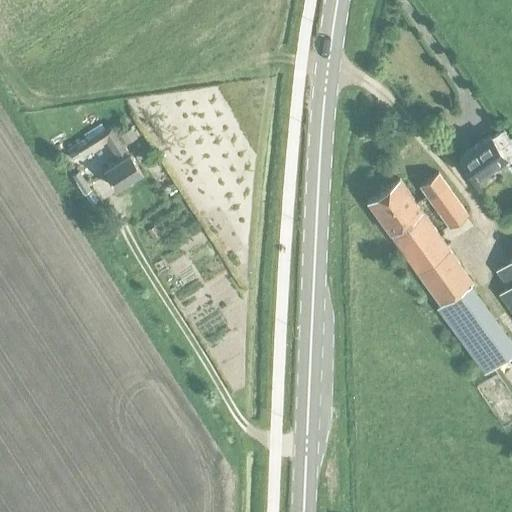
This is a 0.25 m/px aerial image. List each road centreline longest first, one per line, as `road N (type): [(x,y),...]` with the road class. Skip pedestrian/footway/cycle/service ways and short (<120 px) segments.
road 1 (tertiary): [(301,511),(314,196),(336,0)]
road 2 (track): [(0,51),(35,93),(215,74),(266,56),(300,60)]
